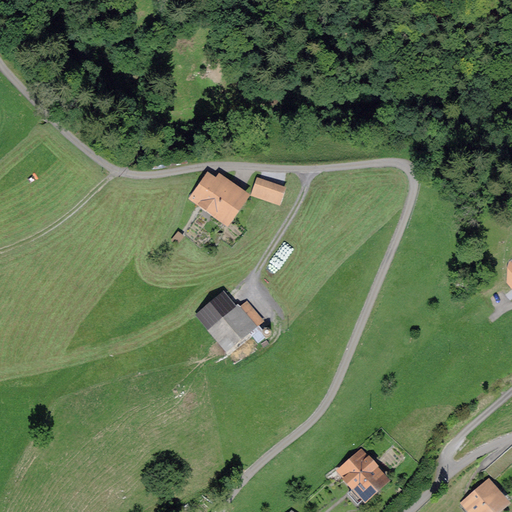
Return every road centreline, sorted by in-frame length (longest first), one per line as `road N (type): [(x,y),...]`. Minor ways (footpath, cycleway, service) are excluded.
road 1 (track): [(0,251),(56,223),(118,169)]
road 2 (track): [(242,293),(310,169)]
